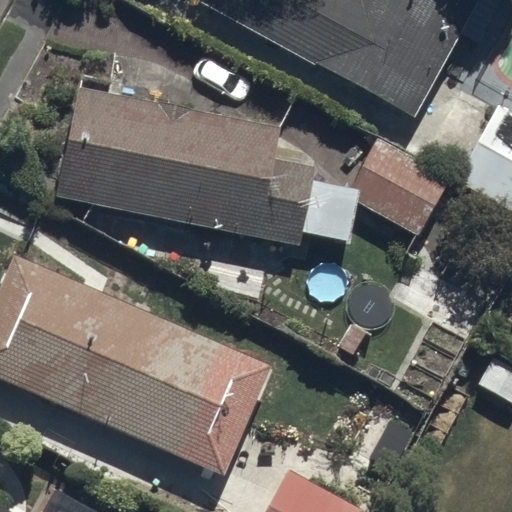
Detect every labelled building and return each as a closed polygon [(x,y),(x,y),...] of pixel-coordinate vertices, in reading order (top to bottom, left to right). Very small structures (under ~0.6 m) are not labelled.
[(200,0),(409,117),(474,0),(200,0)] [(53,197),(294,248),(318,140),(76,88),(53,197)] [(371,144),(340,200),(415,241),(446,185),(371,144)] [(0,275),(0,382),(222,476),(269,366),(9,255),(0,275)] [(353,511),(284,475),(264,511),(353,511)] [(94,511),(53,487),(37,511),(94,511)]
